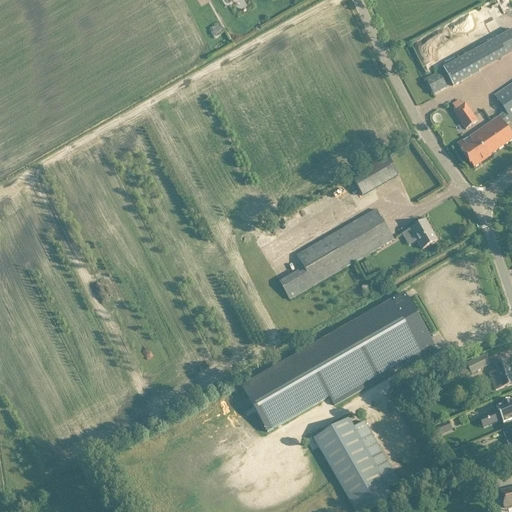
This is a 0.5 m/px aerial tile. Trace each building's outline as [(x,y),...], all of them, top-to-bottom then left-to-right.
[(216,25),(208,30),(213,38),(220,33),(216,25)] [(480,72),(475,63),(479,61),(474,52),(443,69),(453,87),(480,72)] [(431,95),(446,88),(439,72),(424,78),(431,95)] [(511,84),(494,97),(495,97),(506,113),(470,138),(474,144),(467,148),(463,141),(457,144),(474,169),(480,164),(511,141),(511,135),(504,125),(511,120),(511,121),(511,120),(511,84)] [(453,112),(466,130),(478,122),(465,104),(453,112)] [(361,197),(397,176),(389,162),(353,184),(361,197)] [(308,275),(283,289),(290,300),(394,240),(376,210),(297,256),(304,269),(305,271),(308,275)] [(411,230),(423,250),(437,242),(425,221),(411,230)] [(392,301),(303,352),(302,351),(241,386),(268,433),(329,398),(334,406),(424,356),(435,349),(426,334),(427,333),(409,300),(407,301),(403,294),(392,301)] [(459,368),(462,376),(470,372),(471,374),(489,365),(485,356),(459,368)] [(489,374),(496,391),(511,385),(511,376),(507,361),(495,365),(497,371),(489,374)] [(511,401),(497,408),(498,411),(487,416),(491,425),(502,421),(504,424),(511,420),(511,401)] [(449,421),(452,428),(467,422),(464,414),(449,421)] [(439,424),(435,415),(427,419),(431,427),(439,424)] [(366,511),(393,497),(389,489),(399,483),(365,423),(354,429),(349,419),(314,439),(355,511),(366,511)] [(495,466),(510,459),(507,452),(492,458),(495,466)] [(511,488),(499,492),(503,509),(511,507),(511,488)]
